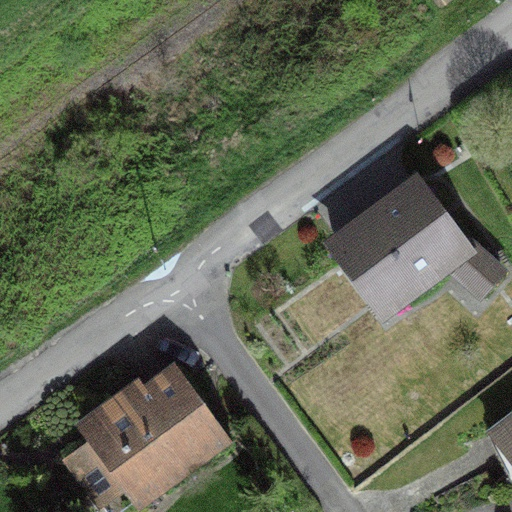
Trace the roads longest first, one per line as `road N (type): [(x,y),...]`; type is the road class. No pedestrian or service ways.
road 1 (residential): [(160,273),(511,17)]
road 2 (residential): [(160,273),(334,511)]
road 3 (residential): [(0,391),(160,273)]
